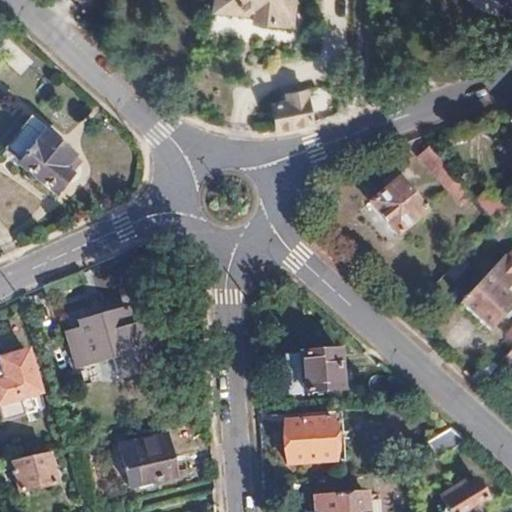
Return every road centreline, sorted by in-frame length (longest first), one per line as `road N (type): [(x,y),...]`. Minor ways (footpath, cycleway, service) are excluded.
road 1 (residential): [(272,228),(511,448)]
road 2 (residential): [(218,253),(235,511)]
road 3 (residential): [(511,74),(272,164)]
road 4 (residential): [(19,0),(186,153)]
road 5 (residential): [(168,208),(0,283)]
